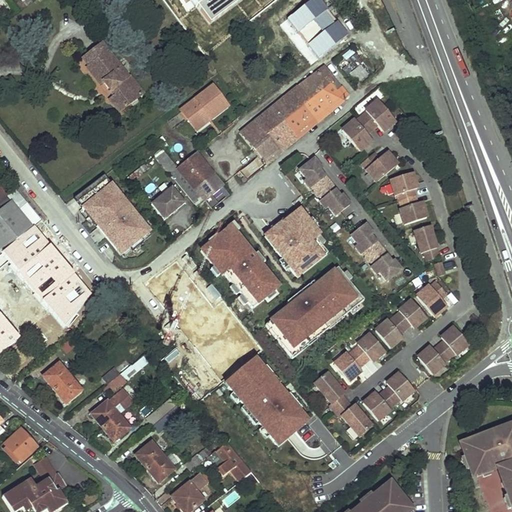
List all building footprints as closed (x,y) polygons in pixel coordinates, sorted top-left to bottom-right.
[(190,0),(196,7),(197,7),(210,24),(241,0),(190,0)] [(303,8),(296,14),(315,37),(306,45),(318,60),(338,44),(307,5),(305,6),(304,4),(302,6),(303,8)] [(287,21),(306,45),(315,37),(296,14),(287,21)] [(76,58),(117,112),(143,93),(103,39),(76,58)] [(253,58),(248,52),(244,55),(249,61),(253,58)] [(341,88),(325,68),(308,81),(308,80),(297,89),(308,103),(330,85),(336,93),(341,88)] [(361,68),(349,78),(356,85),(368,76),(361,68)] [(330,85),(308,103),(303,107),(316,123),(348,96),(341,88),(336,93),(330,85)] [(228,107),(213,87),(181,111),(193,126),(207,115),(211,120),(228,107)] [(308,103),(297,89),(282,102),(292,116),(298,111),(303,107),(308,103)] [(396,122),(378,101),(366,111),(367,113),(361,117),(372,130),(378,126),(381,130),(387,125),(389,128),(396,122)] [(292,116),(282,102),(255,123),(261,131),(267,137),(283,123),(292,116)] [(316,123),(303,107),(298,111),(311,127),(316,123)] [(297,139),(311,127),(298,111),(292,116),(283,123),(297,139)] [(207,115),(193,126),(197,132),(212,121),(211,120),(207,115)] [(354,121),(342,131),(360,152),(366,146),(364,144),(370,139),(366,135),(372,130),(361,117),(355,122),(354,121)] [(241,134),(248,142),(261,131),(255,123),(241,134)] [(283,123),(267,137),(267,138),(272,144),(279,153),(297,139),(283,123)] [(261,131),(248,142),(253,149),(267,138),(267,137),(261,131)] [(272,144),(267,138),(253,149),(258,155),(272,144)] [(258,155),(266,164),(279,153),(272,144),(258,155)] [(375,154),(362,165),(377,183),(395,167),(391,161),(393,159),(388,153),(380,160),(375,154)] [(178,169),(196,191),(214,177),(195,154),(178,169)] [(321,168),(313,159),(299,170),(306,180),(303,182),(309,189),(312,187),(322,200),(319,202),(325,209),(327,207),(335,216),(349,205),(342,195),(340,197),(335,190),(336,189),(325,175),(324,176),(319,170),(321,168)] [(147,163),(130,177),(132,181),(134,182),(151,168),(147,163)] [(196,191),(178,169),(170,175),(197,208),(205,203),(196,191)] [(413,174),(391,181),(396,196),(398,196),(400,202),(417,197),(414,190),(413,185),(416,184),(413,174)] [(104,176),(76,197),(84,207),(82,209),(120,256),(121,255),(148,233),(149,233),(104,176)] [(223,188),(214,177),(196,191),(205,203),(210,198),(223,188)] [(0,197),(8,191),(4,186),(0,189),(0,197)] [(171,188),(150,205),(164,221),(184,204),(171,188)] [(76,197),(74,199),(82,209),(84,207),(76,197)] [(401,210),(406,225),(427,218),(424,207),(420,209),(419,204),(417,197),(400,202),(402,209),(401,210)] [(216,206),(210,198),(205,203),(211,210),(216,206)] [(272,231),(264,237),(296,278),(322,257),(310,242),(319,235),(299,210),(281,225),(284,229),(276,235),(272,231)] [(233,223),(226,228),(227,230),(231,227),(235,233),(239,230),(233,223)] [(281,224),(272,231),(276,235),(284,229),(281,225),(281,224)] [(373,234),(365,225),(351,236),(358,246),(355,248),(360,255),(363,253),(373,266),(371,268),(376,275),(379,273),(386,282),(401,271),(393,261),(391,263),(387,257),(388,256),(377,241),(376,242),(370,236),(373,234)] [(200,251),(220,276),(229,270),(256,305),(278,287),(261,265),(254,256),(235,233),(231,227),(227,230),(217,238),(218,239),(210,245),(210,244),(200,251)] [(431,227),(416,232),(423,253),(425,253),(428,261),(440,257),(439,252),(437,252),(435,249),(437,248),(431,227)] [(34,228),(2,254),(11,265),(25,281),(35,294),(49,310),(64,328),(79,310),(76,308),(80,302),(83,305),(91,296),(34,228)] [(121,255),(123,258),(151,237),(148,233),(121,255)] [(215,235),(208,242),(210,244),(210,245),(218,239),(217,238),(215,235)] [(265,263),(257,253),(254,256),(261,265),(265,263)] [(442,263),(436,265),(440,277),(446,275),(442,263)] [(11,265),(9,267),(22,283),(25,281),(11,265)] [(332,271),(270,322),(293,349),(354,299),(332,271)] [(201,324),(219,308),(191,276),(158,305),(173,323),(188,309),(201,324)] [(448,296),(437,282),(431,287),(430,287),(418,297),(433,315),(439,311),(441,313),(448,308),(442,301),(448,296)] [(35,294),(32,296),(46,312),(49,310),(35,294)] [(427,319),(412,301),(400,311),(401,312),(396,317),(407,330),(412,326),(416,322),(419,325),(427,319)] [(0,354),(20,338),(0,315),(0,354)] [(389,320),(377,330),(391,348),(399,341),(397,338),(401,335),(407,330),(396,317),(390,322),(389,320)] [(469,346),(454,328),(446,335),(448,338),(444,341),(439,346),(449,359),(455,355),(456,356),(469,346)] [(385,352),(371,334),(358,344),(359,346),(354,350),(365,364),(371,359),(375,356),(377,358),(385,352)] [(78,345),(72,338),(61,347),(66,354),(78,345)] [(426,351),(418,358),(433,375),(445,365),(444,364),(449,359),(439,346),(433,350),(429,354),(426,351)] [(347,353),(335,364),(349,381),(358,374),(355,371),(359,368),(365,364),(354,350),(348,355),(347,353)] [(254,359),(225,383),(234,393),(241,402),(245,406),(259,423),(263,428),(270,436),(278,446),(307,422),(299,412),(286,397),(277,386),(263,369),(254,359)] [(132,366),(127,360),(116,369),(115,368),(103,378),(109,385),(132,366)] [(70,379),(58,365),(43,378),(55,391),(70,379)] [(137,372),(132,366),(109,385),(115,392),(126,383),(125,382),(137,372)] [(277,386),(281,383),(267,366),(263,369),(277,386)] [(216,383),(226,374),(219,367),(209,377),(216,383)] [(328,372),(315,382),(332,403),(330,405),(335,411),(348,401),(343,395),(341,392),(342,390),(328,372)] [(414,391),(399,373),(391,380),(393,383),(389,386),(384,391),(394,404),(400,400),(401,401),(414,391)] [(81,391),(70,379),(55,391),(65,404),(81,391)] [(108,404),(107,403),(91,416),(103,430),(118,417),(134,403),(124,391),(108,404)] [(371,396),(363,403),(378,420),(390,410),(389,409),(394,404),(384,391),(378,395),(374,399),(371,396)] [(234,393),(230,397),(237,405),(241,402),(234,393)] [(303,408),(290,394),(286,397),(299,412),(303,408)] [(342,415),(359,436),(372,426),(356,407),(354,409),(352,406),(348,401),(335,411),(340,417),(342,415)] [(241,410),(255,427),(259,423),(245,406),(241,410)] [(165,417),(159,410),(148,420),(153,427),(165,417)] [(129,430),(118,417),(103,430),(113,442),(129,430)] [(170,424),(165,417),(153,427),(158,433),(170,424)] [(326,444),(333,439),(320,424),(314,430),(326,444)] [(511,511),(511,427),(509,426),(461,444),(473,477),(500,467),(505,481),(502,482),(511,508),(511,511)] [(259,431),(266,440),(270,436),(263,428),(259,431)] [(37,448),(21,430),(5,445),(20,463),(37,448)] [(162,458),(151,444),(136,457),(146,470),(162,458)] [(252,473),(227,444),(215,453),(225,464),(218,469),(224,477),(230,472),(239,483),(252,473)] [(209,458),(204,451),(186,466),(191,472),(200,466),(209,458)] [(45,457),(34,464),(44,481),(56,474),(45,457)] [(173,471),(162,458),(146,470),(158,484),(173,471)] [(211,480),(204,471),(200,475),(207,483),(211,480)] [(20,485),(11,491),(22,508),(28,504),(32,511),(36,511),(44,507),(46,511),(54,506),(57,510),(65,506),(56,492),(66,486),(57,473),(56,474),(44,481),(37,486),(33,482),(30,480),(27,482),(26,484),(27,486),(23,489),(20,485)] [(207,483),(200,475),(171,498),(182,511),(189,511),(202,502),(196,492),(207,483)] [(490,484),(498,483),(497,475),(489,476),(490,484)] [(409,511),(412,510),(392,485),(381,494),(379,492),(353,511),(409,511)] [(11,491),(2,497),(12,511),(16,511),(22,508),(11,491)] [(232,495),(223,499),(226,506),(235,501),(232,495)]
